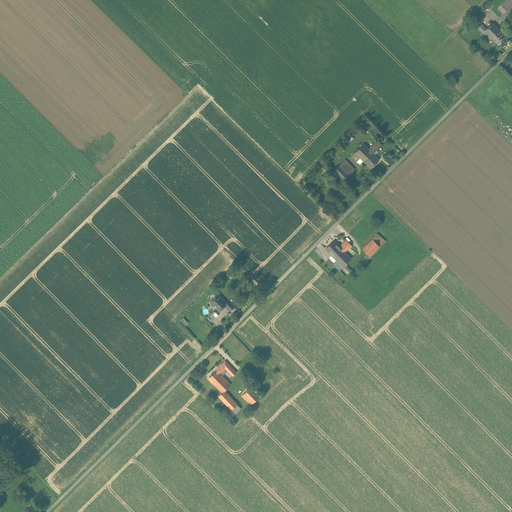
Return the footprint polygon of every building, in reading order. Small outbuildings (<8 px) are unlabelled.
[(511,0),(504,0),(500,4),(507,10),(511,4),(511,0)] [(507,10),(500,4),(497,8),(503,14),(507,10)] [(507,37),(493,22),(487,28),(484,31),(498,45),(507,37)] [(482,23),(478,27),(483,32),(484,31),(487,28),(482,23)] [(377,139),(369,148),(374,153),(382,144),(377,139)] [(369,148),(363,143),(354,152),(363,161),(370,168),(380,159),(374,153),(369,148)] [(363,161),(354,152),(351,156),(359,165),(363,161)] [(355,169),(345,158),(332,171),(342,181),(355,169)] [(386,241),(377,232),(372,238),(380,246),(386,241)] [(380,246),(372,238),(362,247),(367,253),(370,256),(380,246)] [(346,239),(341,244),(342,246),(341,247),(345,251),(345,252),(351,245),(346,239)] [(341,247),(334,240),(325,249),(336,260),(345,251),(341,247)] [(345,252),(345,251),(336,260),(342,266),(345,262),(351,258),(345,252)] [(367,253),(360,260),(363,263),(370,256),(367,253)] [(330,258),(325,262),(329,266),(332,263),(334,262),(330,258)] [(342,266),(336,260),(334,262),(332,263),(338,269),(340,268),(342,266)] [(352,269),(345,262),(342,266),(340,268),(346,275),(352,269)] [(227,303),(218,294),(210,301),(219,311),(224,305),(227,303)] [(234,306),(229,301),(227,303),(224,305),(230,310),(234,306)] [(213,314),(212,313),(207,317),(212,321),(218,315),(215,312),(213,314)] [(225,361),(208,378),(222,392),(224,390),(231,384),(222,375),(220,373),(228,364),(225,361)] [(236,372),(228,364),(220,373),(222,375),(227,370),(232,376),(236,372)] [(262,393),(253,384),(251,386),(260,395),(262,393)] [(260,395),(251,386),(241,395),(247,401),(250,404),(251,405),(260,395)] [(237,404),(224,390),(222,392),(218,396),(231,409),(237,404)] [(241,408),(237,404),(231,409),(235,414),(241,408)]
